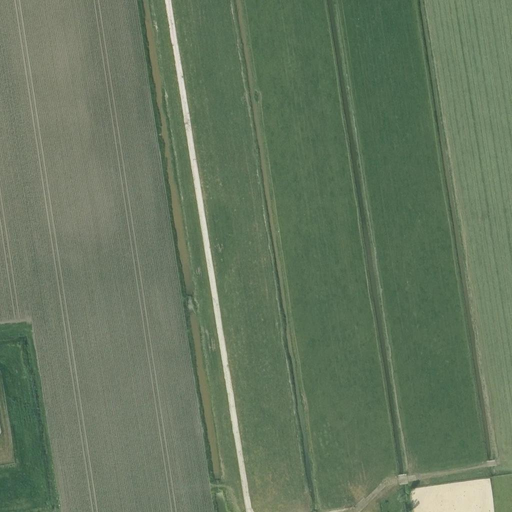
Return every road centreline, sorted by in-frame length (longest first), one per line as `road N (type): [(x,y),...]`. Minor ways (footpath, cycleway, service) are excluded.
road 1 (track): [(360,511),(409,477),(337,0)]
road 2 (track): [(250,511),(167,0)]
